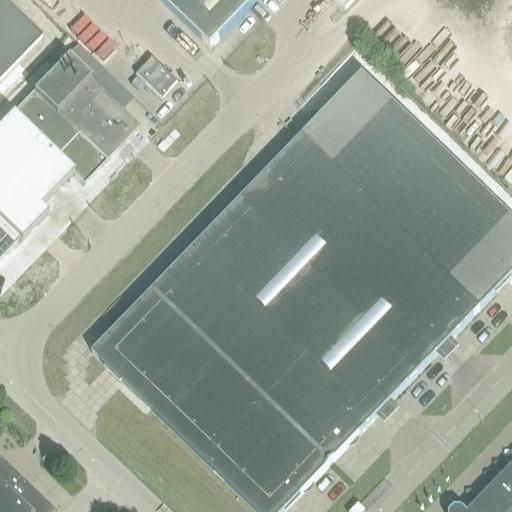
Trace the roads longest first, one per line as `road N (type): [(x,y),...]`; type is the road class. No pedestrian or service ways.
road 1 (unclassified): [(2,364),(298,53)]
road 2 (unclassified): [(151,511),(2,364)]
road 3 (unclassified): [(373,511),(511,372)]
